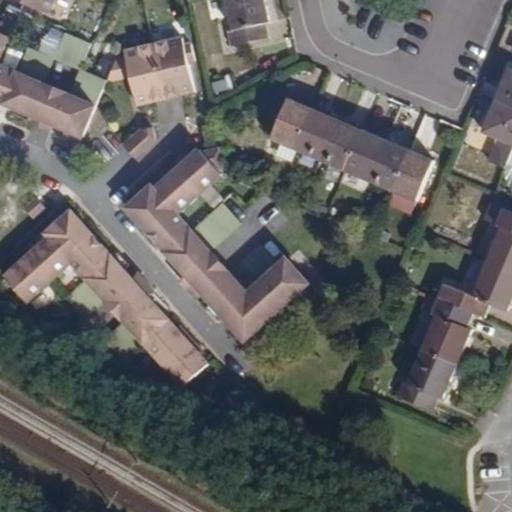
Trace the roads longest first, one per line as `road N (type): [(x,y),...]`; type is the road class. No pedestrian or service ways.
road 1 (residential): [(289,420),(86,193)]
road 2 (residential): [(306,0),(319,42),(372,71),(402,77),(437,65),(464,0)]
road 3 (residential): [(191,129),(86,193)]
